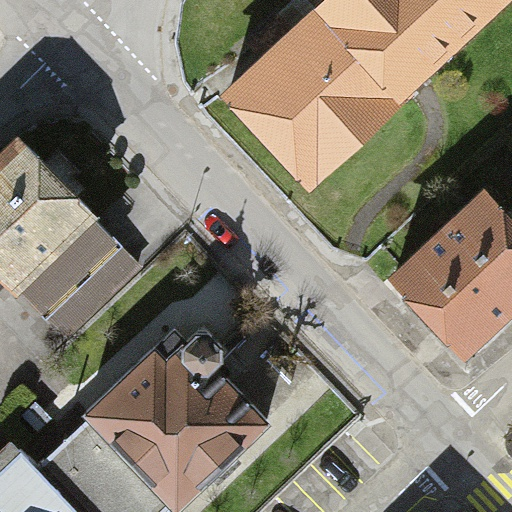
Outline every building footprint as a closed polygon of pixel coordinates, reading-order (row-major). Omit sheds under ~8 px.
[(304,0),(211,88),(295,177),(482,0),(304,0)] [(0,154),(0,281),(16,298),(22,292),(65,337),(135,270),(89,223),(93,215),(18,138),(0,154)] [(511,218),(471,176),(379,263),(456,343),(511,289),(511,218)] [(163,324),(38,438),(107,511),(164,511),(258,427),(163,324)] [(0,441),(0,511),(107,511),(38,438),(23,421),(0,441)]
